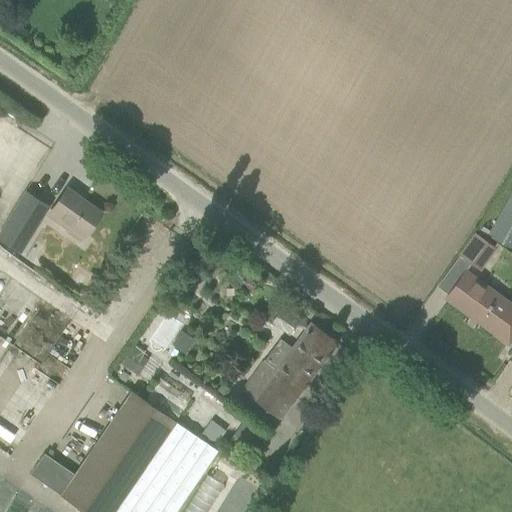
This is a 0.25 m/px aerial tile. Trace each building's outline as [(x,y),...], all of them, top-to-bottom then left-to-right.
[(511,185),(485,234),(511,249),(511,185)] [(66,188),(47,214),(80,238),(74,246),(85,254),(111,218),(86,200),(85,202),(66,188)] [(25,190),(0,231),(0,240),(20,253),(49,205),(25,190)] [(497,248),(477,234),(462,257),(481,270),(497,248)] [(511,334),(511,305),(464,271),(445,298),(506,343),(511,334)] [(282,309),(271,322),(288,335),(298,322),(282,309)] [(310,322),(275,370),(262,360),(239,390),(278,419),(336,342),(310,322)] [(134,344),(121,364),(131,370),(144,351),(134,344)] [(60,495),(60,494),(85,511),(175,511),(217,451),(131,392),(120,408),(75,473),(44,452),(29,474),(60,495)]
